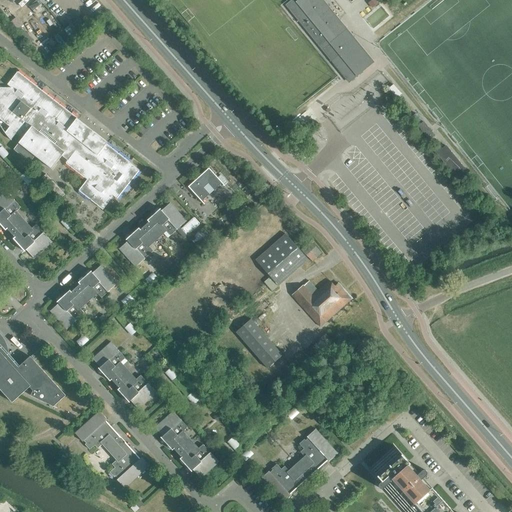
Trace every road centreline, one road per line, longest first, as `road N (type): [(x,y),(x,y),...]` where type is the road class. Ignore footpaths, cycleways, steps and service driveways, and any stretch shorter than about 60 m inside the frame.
road 1 (unclassified): [(213,511),(34,319),(38,294)]
road 2 (residential): [(489,511),(403,418),(302,511)]
road 3 (residential): [(38,294),(174,177)]
road 4 (secondary): [(511,457),(399,320)]
road 5 (secondary): [(399,320),(332,222),(294,187)]
road 6 (secondary): [(226,112),(130,0)]
road 7 (unclassified): [(0,38),(104,122)]
road 8 (unclassified): [(511,269),(399,320)]
